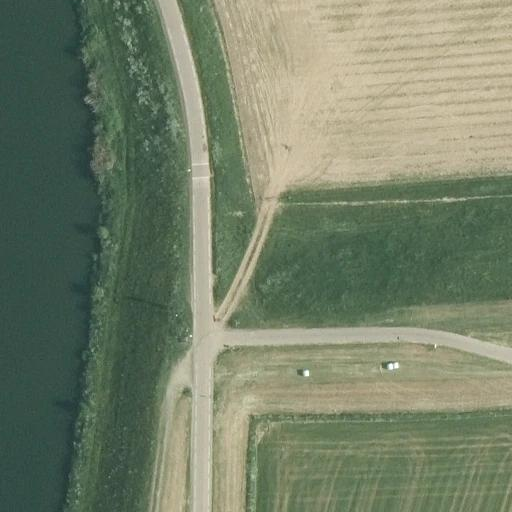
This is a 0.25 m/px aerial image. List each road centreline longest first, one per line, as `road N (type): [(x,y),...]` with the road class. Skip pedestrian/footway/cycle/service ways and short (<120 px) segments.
road 1 (tertiary): [(201,339),(191,108),(163,0)]
road 2 (unclassified): [(201,339),(419,334),(511,357)]
road 3 (tertiary): [(199,511),(201,339)]
